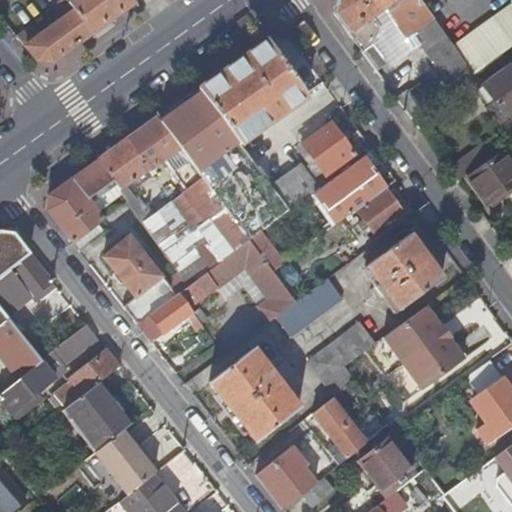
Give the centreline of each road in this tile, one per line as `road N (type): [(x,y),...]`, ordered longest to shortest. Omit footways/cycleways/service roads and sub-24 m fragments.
road 1 (residential): [(260,511),(0,186)]
road 2 (residential): [(511,300),(290,0)]
road 3 (primary): [(223,0),(45,126)]
